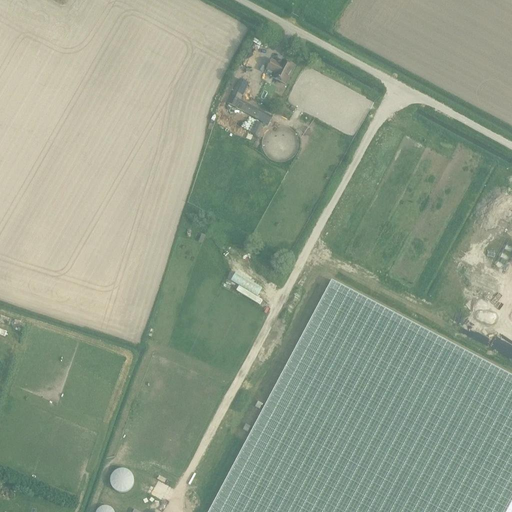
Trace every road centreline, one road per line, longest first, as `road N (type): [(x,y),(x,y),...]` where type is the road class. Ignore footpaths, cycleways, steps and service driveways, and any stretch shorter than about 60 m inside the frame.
road 1 (unknown): [(396,84),(170,511)]
road 2 (unclassified): [(511,146),(240,0)]
